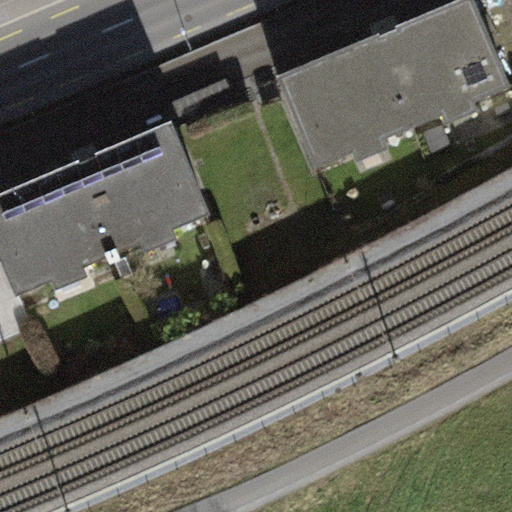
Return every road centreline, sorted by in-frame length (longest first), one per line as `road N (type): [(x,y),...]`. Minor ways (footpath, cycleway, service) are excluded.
road 1 (residential): [(224,511),(511,353)]
road 2 (primary): [(0,75),(177,0)]
